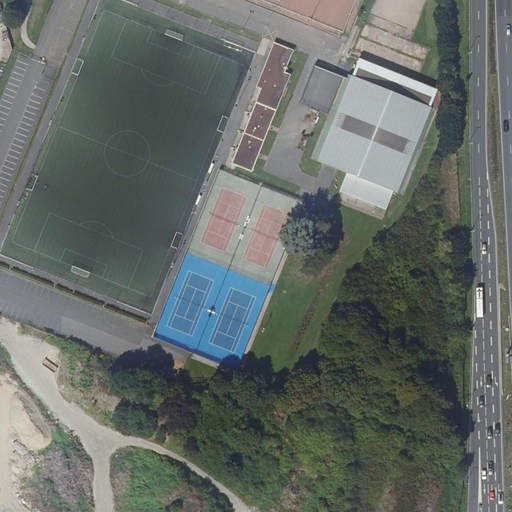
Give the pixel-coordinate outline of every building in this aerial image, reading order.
[(236,165),(251,171),(289,74),(283,72),(292,50),(274,43),(257,86),(262,88),(231,163),(236,165)] [(427,85),(358,58),(351,75),(431,107),(437,89),(427,85)] [(328,115),(310,158),(323,164),(329,166),(336,169),(347,173),(393,191),(401,195),(434,108),(431,107),(351,75),(345,73),(343,77),(328,115)] [(446,94),(437,89),(431,107),(434,108),(435,109),(440,111),(446,94)] [(393,191),(347,173),(339,192),(377,207),(385,210),(393,191)] [(385,210),(377,207),(374,213),(383,216),(386,210),(385,210)]
